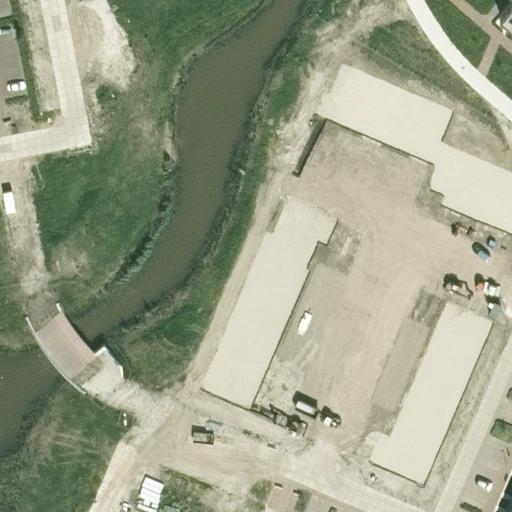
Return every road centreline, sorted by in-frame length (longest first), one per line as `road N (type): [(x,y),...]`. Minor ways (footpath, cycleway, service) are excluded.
road 1 (residential): [(395,511),(110,390),(80,366),(46,321),(32,286),(0,151)]
road 2 (residential): [(0,148),(74,133),(49,0)]
road 3 (residential): [(511,349),(442,511)]
